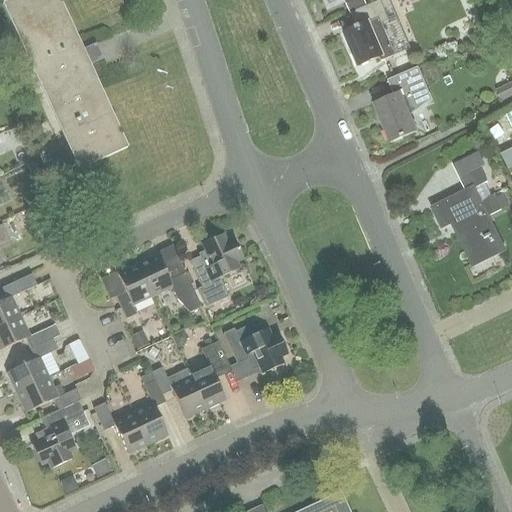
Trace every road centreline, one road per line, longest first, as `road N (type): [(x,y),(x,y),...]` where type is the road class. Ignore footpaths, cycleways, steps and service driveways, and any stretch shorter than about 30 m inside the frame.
road 1 (unclassified): [(100,361),(59,270),(249,182)]
road 2 (unclassified): [(103,511),(276,439),(364,421)]
road 3 (unclassified): [(249,182),(364,421)]
road 4 (unclassified): [(428,341),(339,139)]
road 5 (unclassified): [(183,0),(249,182)]
road 6 (unclassified): [(339,139),(280,0)]
road 7 (unclassified): [(504,511),(454,402)]
